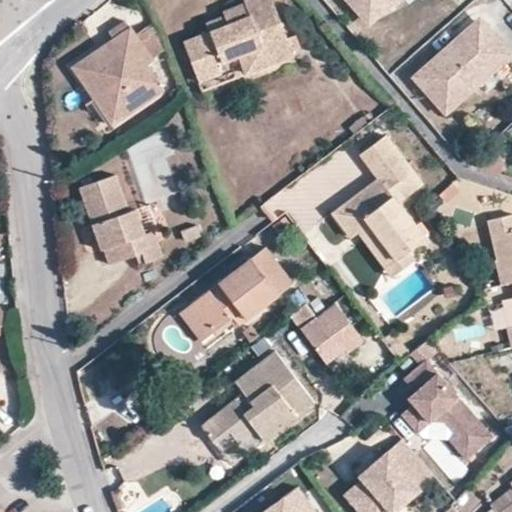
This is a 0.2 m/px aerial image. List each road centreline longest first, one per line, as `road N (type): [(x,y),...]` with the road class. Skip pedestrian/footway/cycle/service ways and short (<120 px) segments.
road 1 (residential): [(0,83),(24,143),(52,361),(99,511)]
road 2 (unknown): [(52,361),(170,290),(263,215)]
road 3 (unknown): [(223,511),(337,426)]
